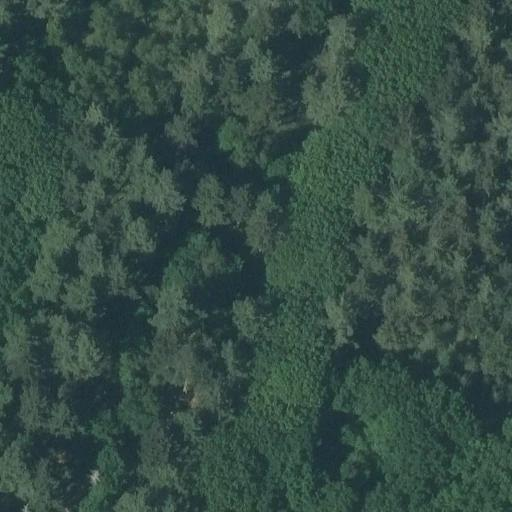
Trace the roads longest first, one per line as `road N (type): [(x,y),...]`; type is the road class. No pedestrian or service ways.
road 1 (track): [(212,511),(412,0)]
road 2 (track): [(395,43),(273,0)]
